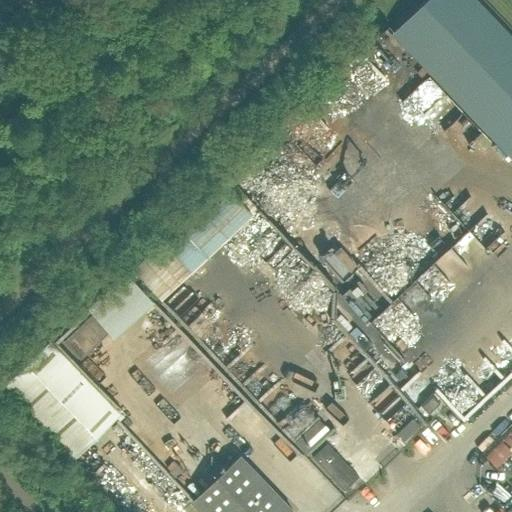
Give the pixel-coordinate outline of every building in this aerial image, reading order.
[(511,159),(511,37),(476,0),(429,0),(392,35),(511,159)] [(135,272),(164,303),(256,218),(226,186),(135,272)] [(407,303),(456,256),(444,244),(395,290),(407,303)] [(190,300),(207,286),(202,280),(185,294),(190,300)] [(80,359),(108,333),(92,316),(64,342),(80,359)] [(120,415),(49,342),(2,388),(73,460),(120,415)] [(444,385),(458,371),(439,352),(425,366),(444,385)] [(407,395),(419,392),(416,379),(404,383),(407,395)] [(433,397),(421,407),(429,415),(440,405),(433,397)] [(497,470),(511,455),(511,425),(483,454),(497,470)] [(313,457),(344,491),(359,478),(328,444),(313,457)] [(204,511),(293,511),(240,456),(193,500),(204,511)]
